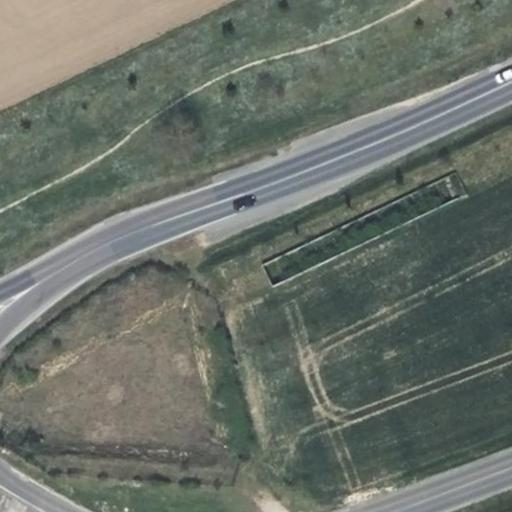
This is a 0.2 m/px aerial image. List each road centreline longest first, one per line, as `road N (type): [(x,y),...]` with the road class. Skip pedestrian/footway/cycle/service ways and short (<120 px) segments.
road 1 (secondary): [(511,81),(237,199),(122,237),(51,275)]
road 2 (unknown): [(368,511),(357,300)]
